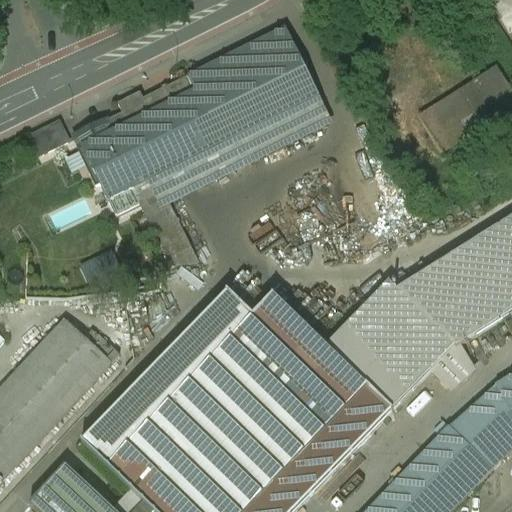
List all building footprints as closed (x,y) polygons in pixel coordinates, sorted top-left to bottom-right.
[(284,29),(186,80),(220,147),(320,98),(284,29)] [(511,110),(511,95),(495,70),(417,121),(441,157),(486,127),(489,132),(496,127),(493,122),(511,110)] [(121,116),(154,181),(220,147),(186,80),(144,101),(140,93),(116,105),(121,116)] [(121,116),(72,141),(79,155),(83,153),(108,202),(130,190),(139,207),(156,198),(149,183),(154,181),(121,116)] [(190,250),(165,202),(142,214),(167,262),(190,250)] [(388,285),(454,349),(511,313),(511,220),(411,284),(403,274),(388,285)] [(143,506),(137,511),(296,511),(432,372),(454,349),(388,285),(325,348),(271,299),(252,319),(227,296),(81,446),(143,506)] [(65,323),(0,391),(0,485),(119,358),(95,332),(86,342),(65,323)] [(472,373),(454,349),(432,372),(456,393),(472,373)] [(511,374),(504,380),(442,434),(367,511),(450,511),(504,457),(511,450),(511,374)] [(110,511),(64,469),(29,508),(33,511),(110,511)]
